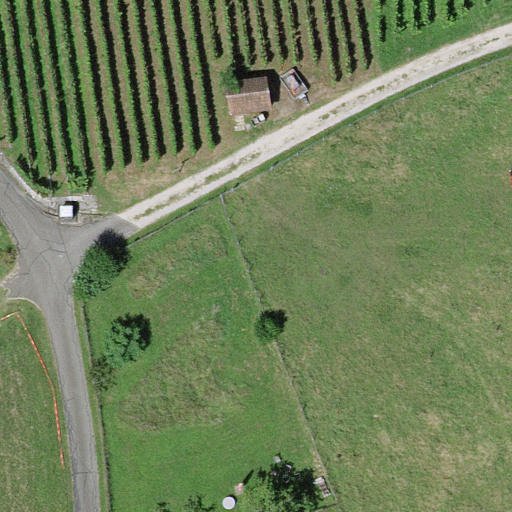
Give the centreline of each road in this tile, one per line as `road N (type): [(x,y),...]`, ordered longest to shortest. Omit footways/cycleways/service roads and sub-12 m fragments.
road 1 (track): [(511,32),(43,270)]
road 2 (track): [(0,207),(43,270),(95,482),(95,511)]
